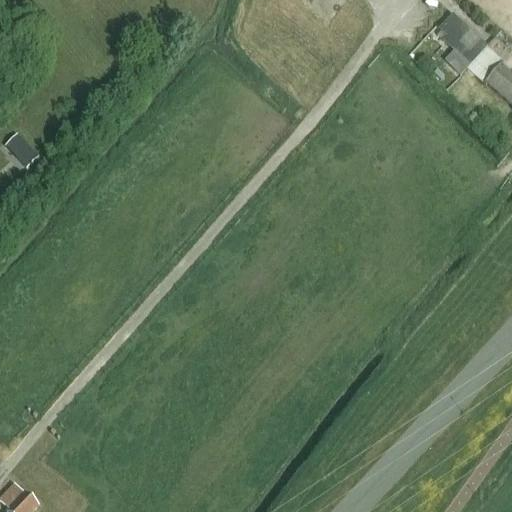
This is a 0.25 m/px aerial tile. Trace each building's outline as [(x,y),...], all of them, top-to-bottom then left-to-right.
[(452,18),(438,33),(447,41),(442,45),(453,55),(444,65),(460,80),(488,50),(452,18)] [(511,112),(511,76),(501,67),(483,87),(511,112)] [(437,72),(434,76),(441,82),(444,78),(437,72)] [(29,148),(16,160),(27,172),(39,160),(29,148)] [(35,511),(39,509),(24,496),(24,497),(14,488),(0,502),(0,506),(5,511),(35,511)]
